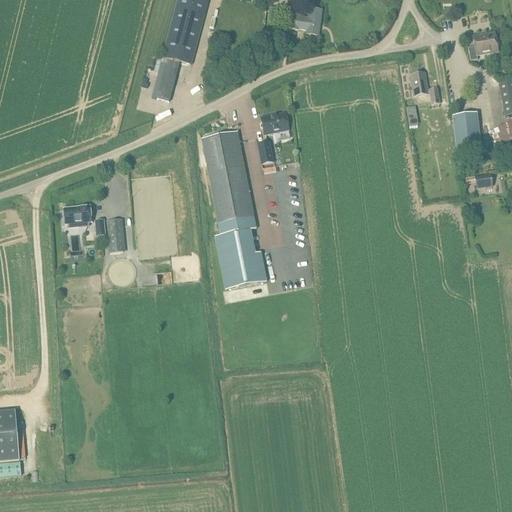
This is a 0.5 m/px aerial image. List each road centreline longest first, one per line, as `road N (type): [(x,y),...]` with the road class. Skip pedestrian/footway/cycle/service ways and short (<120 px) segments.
road 1 (unclassified): [(0,198),(168,130),(295,65),(384,48)]
road 2 (unknown): [(31,186),(44,387)]
